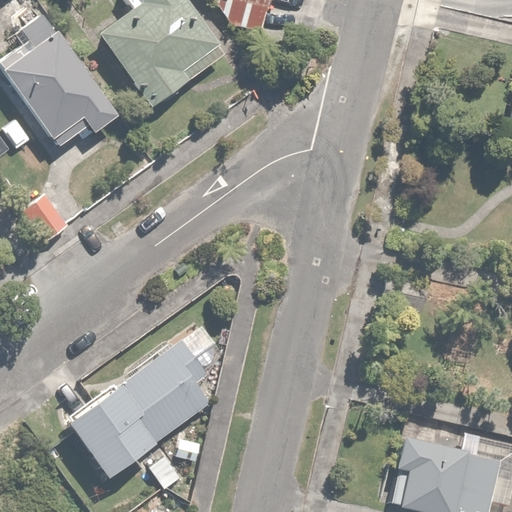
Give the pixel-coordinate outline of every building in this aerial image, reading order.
[(21,0),(0,0),(11,10),(21,0)] [(220,51),(183,0),(122,0),(127,7),(90,34),(143,107),(220,51)] [(211,0),(228,23),(259,29),(265,0),(211,0)] [(108,105),(38,15),(11,36),(18,44),(0,57),(0,79),(53,148),(108,105)] [(511,82),(511,83),(503,124),(511,126),(511,82)] [(66,223),(42,193),(16,213),(40,243),(66,223)] [(207,388),(174,340),(64,415),(105,475),(208,406),(199,393),(207,388)] [(33,449),(18,431),(0,445),(15,463),(33,449)] [(486,511),(497,455),(398,436),(392,467),(400,469),(393,508),(415,511),(469,511),(470,509),(483,511),(486,511)] [(162,454),(146,468),(168,492),(184,478),(162,454)]
